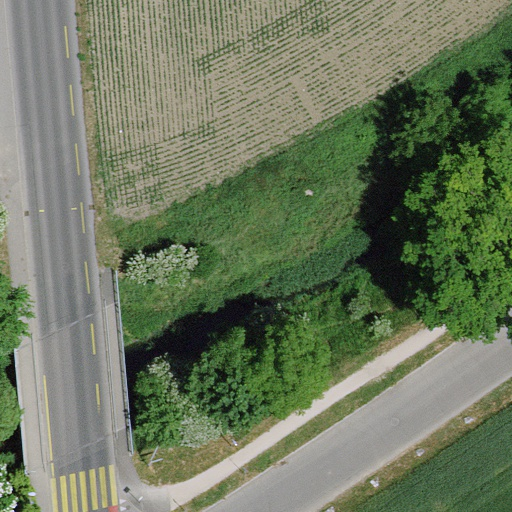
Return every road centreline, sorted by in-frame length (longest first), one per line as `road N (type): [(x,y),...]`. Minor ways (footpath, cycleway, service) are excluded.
road 1 (secondary): [(86,511),(38,0)]
road 2 (unclassified): [(511,342),(258,511)]
